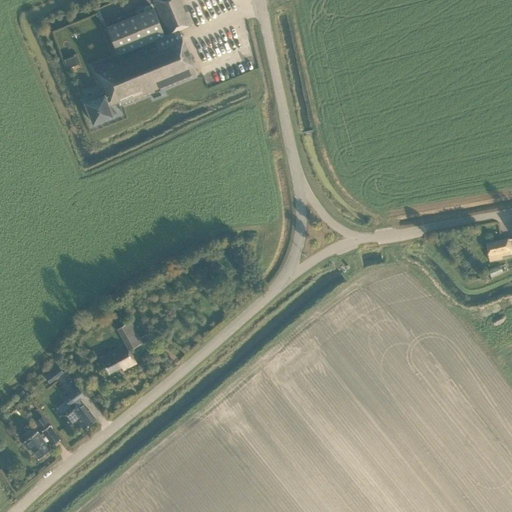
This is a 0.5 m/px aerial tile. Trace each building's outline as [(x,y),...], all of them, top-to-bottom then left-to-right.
[(197,74),(179,30),(193,24),(183,0),(152,0),(153,0),(166,32),(164,33),(153,6),(106,25),(118,54),(155,39),(156,42),(92,68),(102,93),(95,95),(97,99),(86,104),(94,125),(105,121),(104,119),(114,115),(109,103),(118,100),(120,106),(197,74)] [(75,56),(64,60),(67,69),(78,65),(75,56)] [(207,73),(198,77),(203,89),(212,85),(207,73)] [(509,242),(508,238),(486,243),(489,261),(501,258),(501,256),(511,253),(511,251),(510,241),(509,242)] [(490,269),(493,276),(504,271),(501,265),(490,269)] [(140,338),(131,321),(117,329),(127,346),(101,359),(109,374),(121,367),(123,370),(136,363),(129,350),(148,339),(146,334),(140,338)] [(49,383),(64,372),(58,365),(44,376),(49,383)] [(74,421),(75,423),(79,428),(82,426),(84,429),(96,419),(89,410),(88,411),(80,401),(85,397),(78,387),(64,398),(71,408),(60,416),(67,426),(74,421)] [(37,431),(23,442),(23,443),(21,444),(26,450),(28,449),(36,460),(49,450),(46,446),(51,442),(53,444),(60,438),(50,425),(49,426),(42,417),(36,421),(43,430),(41,432),(43,434),(40,436),(37,431)]
